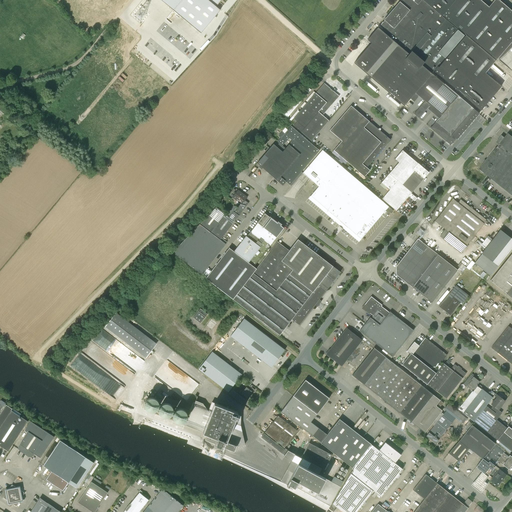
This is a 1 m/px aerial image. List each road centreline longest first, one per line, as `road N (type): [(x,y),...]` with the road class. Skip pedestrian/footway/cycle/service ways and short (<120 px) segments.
road 1 (unclassified): [(498,510),(303,357)]
road 2 (tertiary): [(511,386),(367,273)]
road 3 (unclassified): [(453,170),(325,65)]
road 4 (unclassified): [(130,0),(76,61),(0,82)]
road 5 (tertiary): [(367,273),(453,170)]
road 6 (unclassified): [(367,273),(265,194)]
